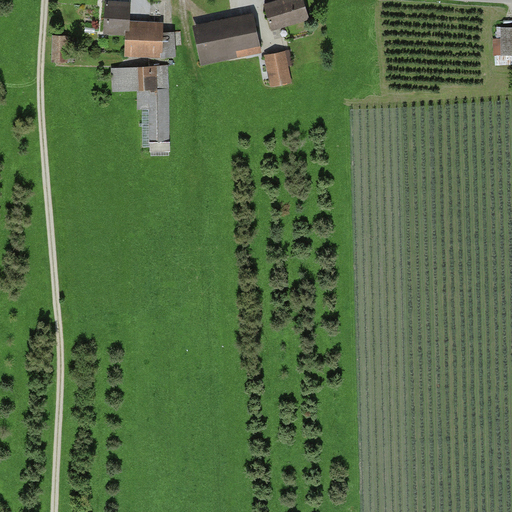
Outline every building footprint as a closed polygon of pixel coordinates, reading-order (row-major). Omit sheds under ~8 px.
[(309,0),(288,0),(273,4),(279,27),(314,19),(309,0)] [(138,3),(112,3),(112,34),(132,34),(132,56),(177,57),(178,32),(167,32),(167,21),(137,21),(138,3)] [(262,13),(202,23),(209,64),(269,54),(262,13)] [(509,28),(496,28),(496,66),(511,66),(511,61),(511,60),(511,20),(509,20),(509,28)] [(71,36),(56,35),(54,61),(69,62),(71,36)] [(291,56),(271,59),(275,89),(295,86),(291,56)] [(170,69),(116,69),(116,93),(141,93),(141,110),(153,110),(153,140),(171,140),(170,69)]
